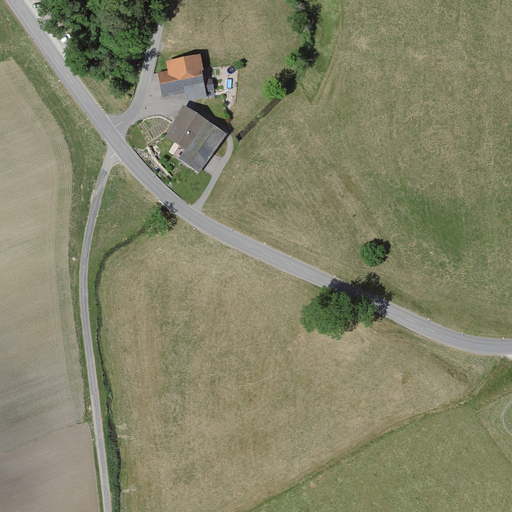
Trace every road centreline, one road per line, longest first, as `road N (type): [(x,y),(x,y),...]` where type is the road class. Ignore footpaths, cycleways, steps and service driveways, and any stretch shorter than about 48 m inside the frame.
road 1 (tertiary): [(511,349),(448,340),(206,225),(163,193),(113,138)]
road 2 (residential): [(107,511),(84,249),(113,138)]
road 3 (tertiary): [(113,138),(14,0)]
road 4 (residential): [(162,0),(140,92),(113,138)]
